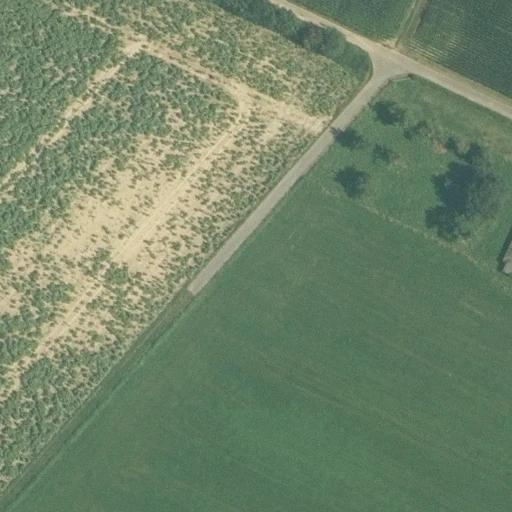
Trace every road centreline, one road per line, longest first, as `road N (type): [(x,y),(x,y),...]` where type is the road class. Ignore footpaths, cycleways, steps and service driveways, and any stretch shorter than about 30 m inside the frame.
road 1 (track): [(0,510),(392,60)]
road 2 (track): [(511,117),(264,0)]
